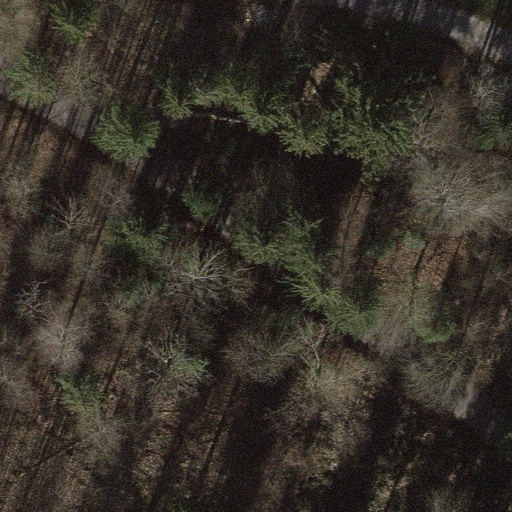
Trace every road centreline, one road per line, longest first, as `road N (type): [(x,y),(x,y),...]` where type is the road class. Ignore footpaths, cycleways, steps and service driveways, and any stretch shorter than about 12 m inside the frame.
road 1 (unclassified): [(0,69),(98,133),(511,455)]
road 2 (track): [(511,43),(393,0)]
